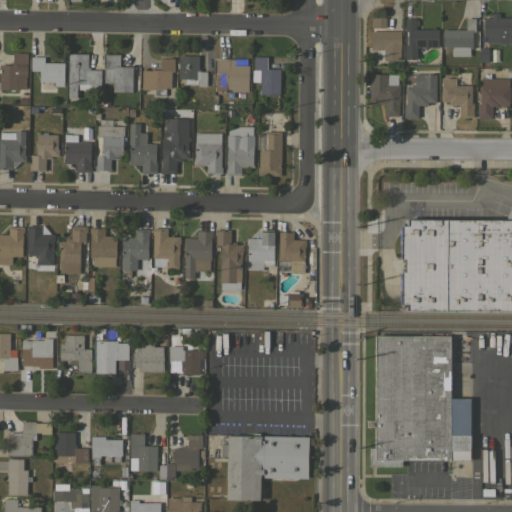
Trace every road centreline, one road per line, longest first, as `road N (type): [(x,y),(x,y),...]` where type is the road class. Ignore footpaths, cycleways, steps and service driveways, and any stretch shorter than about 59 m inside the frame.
road 1 (tertiary): [(345,363),(346,0)]
road 2 (residential): [(0,20),(346,24)]
road 3 (residential): [(0,198),(294,206)]
road 4 (residential): [(303,0),(305,170),(294,206)]
road 5 (residential): [(0,401),(195,405)]
road 6 (residential): [(347,149),(511,150)]
